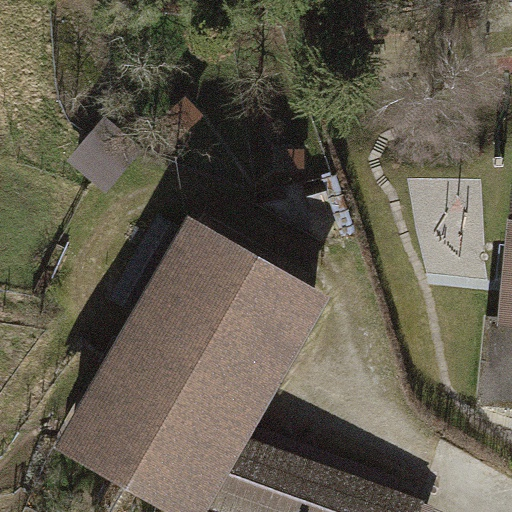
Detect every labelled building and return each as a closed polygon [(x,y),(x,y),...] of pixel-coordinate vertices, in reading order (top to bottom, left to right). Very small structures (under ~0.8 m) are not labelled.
[(179,105),(165,122),(191,142),(204,125),(179,105)] [(104,203),(135,166),(96,134),(65,172),(104,203)] [(307,154),(273,152),(272,180),(306,182),(307,154)] [(307,200),(347,323),(374,314),(333,191),(307,200)] [(320,302),(179,223),(175,230),(146,214),(86,320),(114,337),(50,451),(159,511),(202,511),(249,429),(320,302)] [(511,260),(507,317),(486,316),(477,404),(511,407),(511,260)] [(429,511),(430,510),(396,500),(401,484),(249,429),(202,511),(429,511)]
